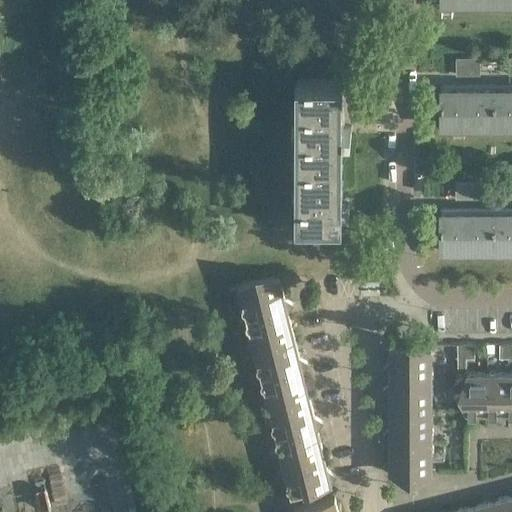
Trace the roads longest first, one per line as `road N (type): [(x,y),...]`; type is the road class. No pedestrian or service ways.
road 1 (residential): [(369,511),(372,486),(330,329),(410,299),(421,283)]
road 2 (residential): [(421,283),(402,249),(412,0)]
